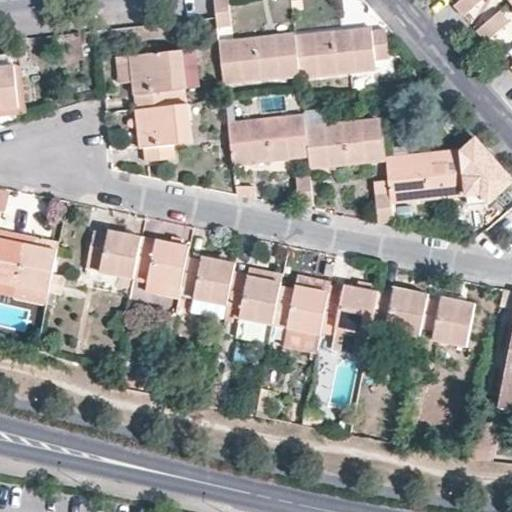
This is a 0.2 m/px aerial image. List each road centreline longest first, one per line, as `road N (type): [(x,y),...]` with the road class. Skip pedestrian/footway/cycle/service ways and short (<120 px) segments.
road 1 (residential): [(41,151),(99,185),(511,268)]
road 2 (tertiary): [(268,497),(0,421)]
road 3 (tertiary): [(0,446),(268,497)]
road 4 (residential): [(400,0),(511,126)]
